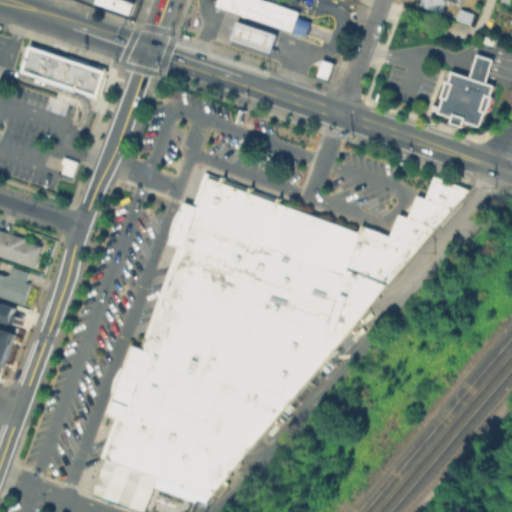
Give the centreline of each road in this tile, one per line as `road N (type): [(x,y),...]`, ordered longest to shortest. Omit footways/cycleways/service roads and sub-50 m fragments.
road 1 (primary): [(488,165),(6,0)]
road 2 (tertiary): [(20,405),(150,49)]
road 3 (residential): [(339,115),(380,0)]
